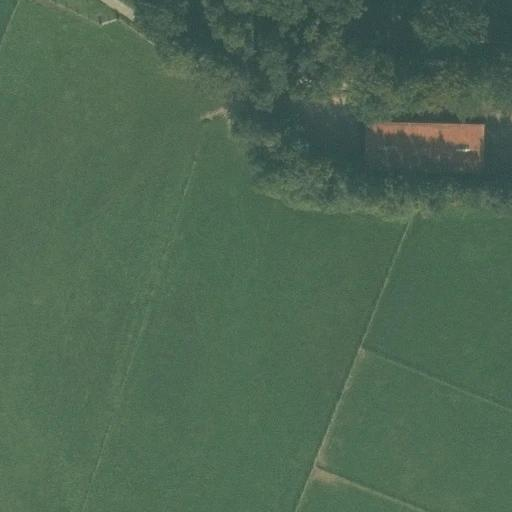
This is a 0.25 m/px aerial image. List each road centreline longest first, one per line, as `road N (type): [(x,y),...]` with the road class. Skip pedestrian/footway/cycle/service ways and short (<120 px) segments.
road 1 (track): [(511,89),(207,85),(105,0)]
road 2 (tertiary): [(511,39),(358,28),(287,0)]
